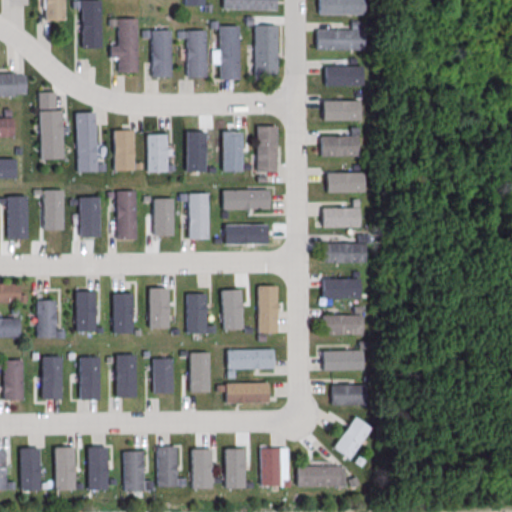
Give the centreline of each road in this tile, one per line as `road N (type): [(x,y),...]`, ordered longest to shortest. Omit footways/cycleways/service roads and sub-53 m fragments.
road 1 (residential): [(293,0),(297,419)]
road 2 (residential): [(0,27),(85,92),(115,103),(295,104)]
road 3 (residential): [(297,419),(0,423)]
road 4 (residential): [(0,265),(297,266)]
